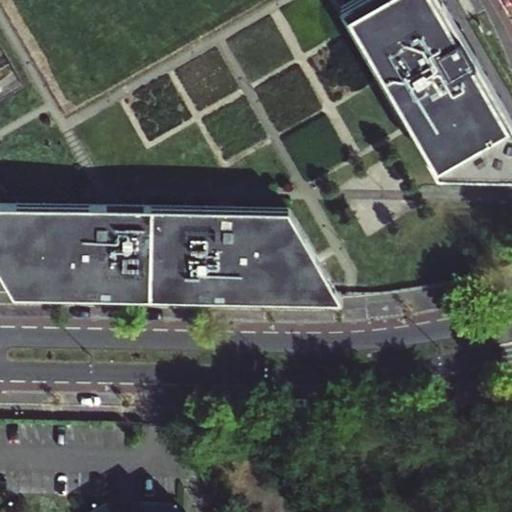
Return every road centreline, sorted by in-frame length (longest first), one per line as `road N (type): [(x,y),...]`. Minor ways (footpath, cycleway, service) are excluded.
road 1 (secondary): [(511,312),(332,342),(0,335)]
road 2 (secondary): [(0,373),(332,379),(511,356)]
